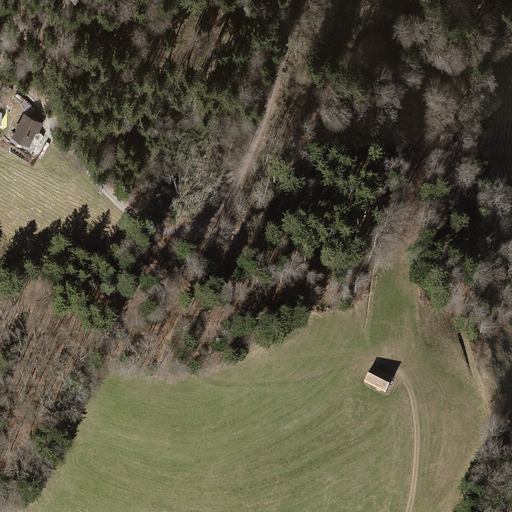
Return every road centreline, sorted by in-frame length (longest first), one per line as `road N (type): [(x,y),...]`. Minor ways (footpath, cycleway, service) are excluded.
road 1 (track): [(0,72),(38,101),(129,216),(178,231),(221,208),(248,160),(274,83),(289,0)]
road 2 (track): [(406,511),(416,464),(414,403),(405,382)]
